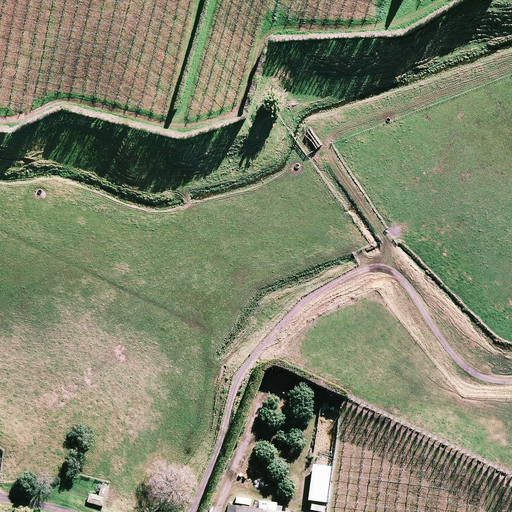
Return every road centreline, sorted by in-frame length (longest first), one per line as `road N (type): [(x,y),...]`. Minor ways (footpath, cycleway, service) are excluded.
road 1 (track): [(511,381),(471,373),(395,273),(380,266),(342,278),(285,319),(239,376),(192,511)]
road 2 (track): [(321,397),(269,382),(216,511)]
